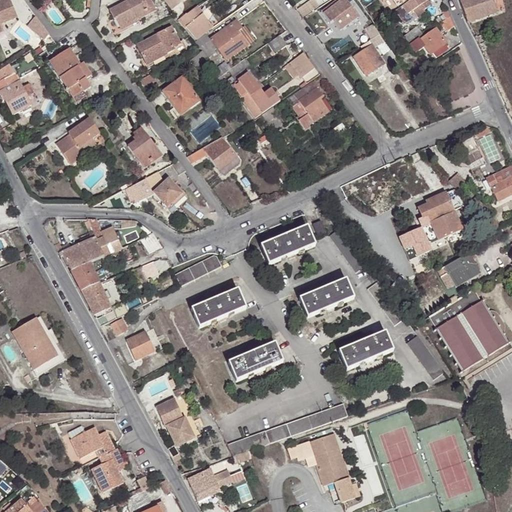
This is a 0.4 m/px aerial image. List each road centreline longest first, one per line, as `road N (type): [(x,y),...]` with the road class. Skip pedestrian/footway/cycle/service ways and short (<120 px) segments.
road 1 (residential): [(25,208),(191,511)]
road 2 (residential): [(233,227),(83,27)]
road 3 (residential): [(233,227),(183,243),(134,215),(25,208)]
road 4 (residential): [(276,0),(391,153)]
road 5 (residential): [(391,153),(233,227)]
road 6 (unknown): [(128,404),(29,397),(0,367)]
